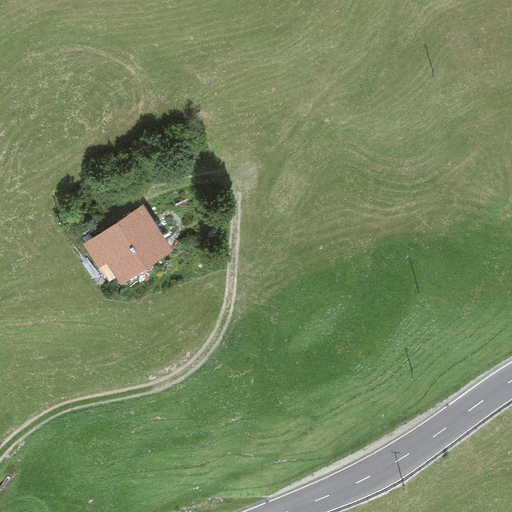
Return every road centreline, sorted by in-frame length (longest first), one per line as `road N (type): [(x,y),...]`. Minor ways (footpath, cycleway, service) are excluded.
road 1 (track): [(0,454),(49,414),(157,387),(198,360),(231,295),(237,197)]
road 2 (secondary): [(511,380),(392,464),(284,511)]
